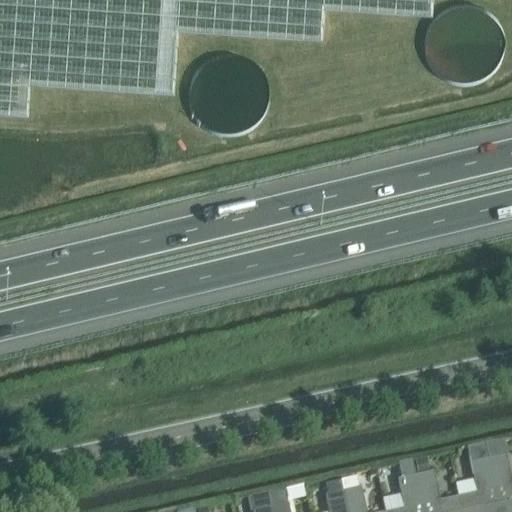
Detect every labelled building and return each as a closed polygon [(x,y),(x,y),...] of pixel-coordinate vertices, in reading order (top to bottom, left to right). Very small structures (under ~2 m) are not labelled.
[(171,90),(175,26),(177,0),(0,0),(0,109),(26,111),(28,80),(171,90)] [(177,0),(175,26),(319,36),(322,3),(430,11),(430,0),(177,0)] [(505,50),(505,49),(504,41),(502,34),(499,28),(494,20),(488,15),(481,11),(473,7),(465,6),(459,6),(453,7),(445,9),(437,14),(431,19),(426,24),(422,32),(419,40),(418,48),(419,58),(421,65),(425,72),(429,78),(436,84),(442,88),(450,91),(459,93),(465,93),(471,92),(479,89),(487,85),(492,80),(496,75),(501,67),(504,59),(505,50)] [(265,96),(265,95),(264,87),(262,79),(258,72),(254,68),(248,63),(243,60),(235,57),(228,56),(221,57),(214,58),(207,61),(200,66),(195,72),(191,78),(188,86),(187,93),(188,101),(189,108),(193,115),(197,121),(203,126),(211,131),(219,133),(224,134),(233,133),(240,131),(246,128),(253,123),(258,117),(262,111),(264,103),(265,96)] [(511,511),(511,481),(503,441),(485,445),(499,511),(511,511)] [(477,494),(459,498),(461,511),(499,511),(485,445),(467,449),(477,494)] [(404,510),(395,511),(423,511),(416,477),(415,477),(412,461),(398,464),(401,480),(398,481),(404,510)] [(427,461),(415,464),(417,475),(429,473),(427,461)] [(461,511),(459,498),(440,502),(434,473),(416,477),(423,511),(461,511)] [(343,493),(347,511),(366,511),(361,489),(358,490),(356,478),(341,481),(344,493),(343,493)] [(341,483),(326,486),(325,497),(343,493),(341,483)] [(267,493),(270,509),(271,511),(290,511),(285,489),(267,493)] [(328,511),(347,511),(343,493),(325,497),(328,511)]
